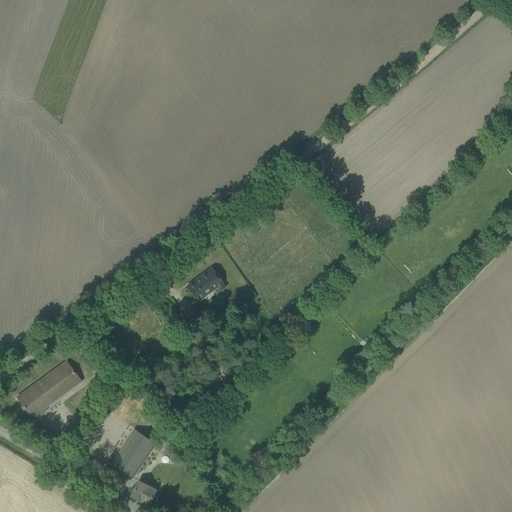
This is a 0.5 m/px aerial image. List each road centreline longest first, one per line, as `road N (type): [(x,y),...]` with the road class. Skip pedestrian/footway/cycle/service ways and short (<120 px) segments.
road 1 (track): [(185,243),(330,137),(494,0)]
road 2 (unclassified): [(0,380),(185,243)]
road 3 (unclassified): [(139,511),(0,428)]
